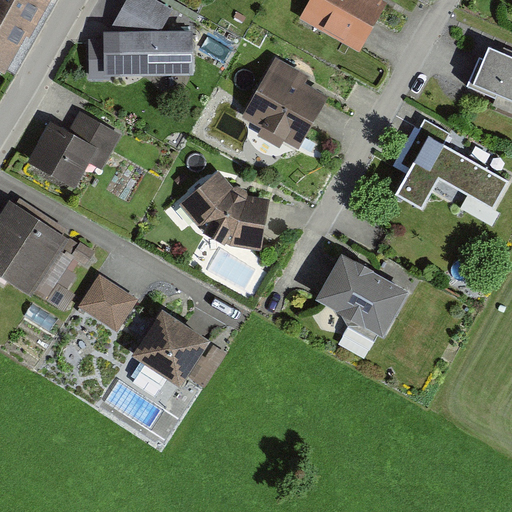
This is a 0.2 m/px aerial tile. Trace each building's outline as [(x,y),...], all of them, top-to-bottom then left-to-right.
[(0,0),(0,72),(5,76),(45,0),(0,0)] [(174,13),(150,0),(129,0),(111,33),(122,39),(161,38),(174,13)] [(385,4),(379,0),(313,0),(301,21),(356,53),(385,4)] [(90,83),(193,81),(193,37),(161,38),(122,39),(104,39),(104,43),(89,43),(90,83)] [(511,61),(488,53),(473,93),(511,106),(511,61)] [(277,64),(243,123),(262,133),(258,140),(280,152),(284,146),(300,154),(328,103),(306,91),(310,83),(277,64)] [(73,136),(49,126),(29,168),(74,189),(86,165),(104,173),(123,132),(84,113),(73,136)] [(452,136),(429,123),(407,163),(415,168),(398,197),(423,211),(440,182),(494,213),(511,184),(445,147),(452,136)] [(240,198),(221,176),(182,208),(214,245),(263,252),(270,203),(240,198)] [(67,241),(11,206),(0,223),(0,278),(31,298),(67,241)] [(220,256),(214,275),(254,287),(259,267),(220,256)] [(317,307),(383,345),(409,299),(343,261),(317,307)] [(78,311),(118,336),(139,304),(99,278),(78,311)] [(225,353),(163,314),(135,360),(184,393),(194,381),(206,389),(225,353)]
